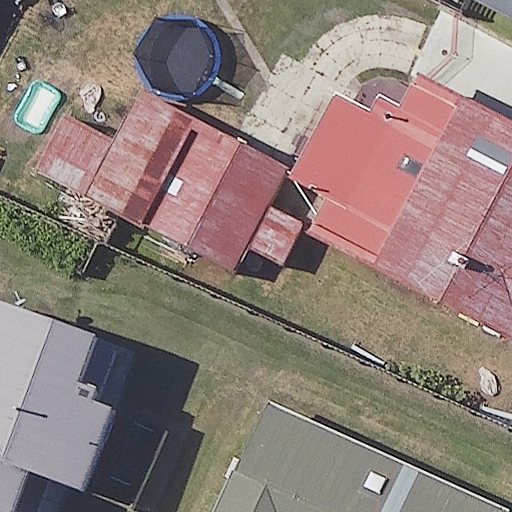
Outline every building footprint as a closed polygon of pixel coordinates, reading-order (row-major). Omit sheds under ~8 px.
[(511,0),(488,0),(511,12),(511,0)] [(511,113),(433,72),(401,134),(351,107),(291,219),(511,336),(511,113)] [(288,173),(141,97),(120,138),(70,111),(41,167),(239,269),(288,173)] [(0,511),(84,511),(145,384),(0,315),(0,511)] [(510,511),(260,394),(203,511),(510,511)]
